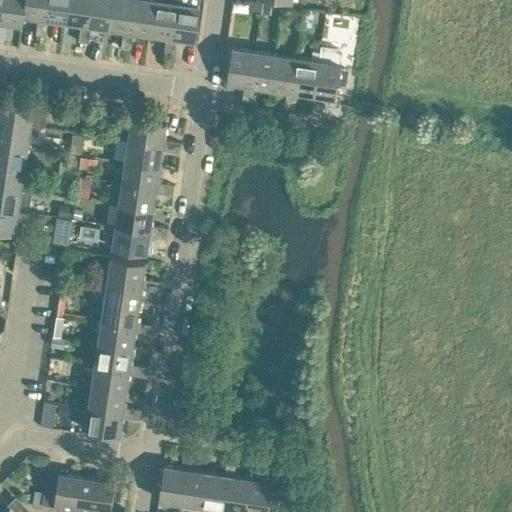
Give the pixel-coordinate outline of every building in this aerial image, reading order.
[(22,0),(0,0),(0,1),(0,19),(20,23),(21,14),(20,13),(22,0)] [(42,17),(44,0),(22,0),(20,13),(21,14),(37,16),(35,24),(45,26),(47,17),(42,17)] [(44,0),(42,17),(47,17),(63,20),(66,0),(44,0)] [(85,23),(88,0),(66,0),(63,20),(79,22),(78,30),(88,32),(90,24),(85,23)] [(106,26),(109,0),(88,0),(85,23),(90,24),(106,26)] [(128,29),(131,0),(109,0),(106,26),(122,28),(121,37),(131,38),(133,30),(128,29)] [(149,32),(153,0),(131,0),(128,29),(133,30),(149,32)] [(170,36),(175,1),(170,0),(153,0),(149,32),(165,35),(164,43),(174,45),(175,36),(170,36)] [(198,0),(174,0),(175,1),(170,36),(175,36),(192,39),(198,0)] [(44,34),(45,26),(35,24),(34,33),(44,34)] [(87,40),(88,32),(78,30),(77,39),(87,40)] [(130,47),(131,38),(121,37),(119,45),(130,47)] [(173,53),(174,45),(164,43),(162,52),(173,53)] [(322,43),(319,59),(314,93),(330,95),(329,104),(339,106),(340,97),(336,96),(338,81),(346,82),(349,67),(341,66),(343,49),(340,46),(322,43)] [(250,84),(255,49),(232,46),(227,80),(245,83),(244,91),(254,92),(255,84),(250,84)] [(271,87),(277,52),(255,49),(250,84),(255,84),(271,87)] [(293,90),(298,56),(277,52),(271,87),(287,89),(286,97),(297,99),(298,91),(293,90)] [(314,93),(319,59),(298,56),(293,90),(298,91),(314,93)] [(253,101),(254,92),(244,91),(242,100),(253,101)] [(0,118),(32,124),(35,102),(0,96),(0,118)] [(295,108),(297,99),(286,97),(285,106),(295,108)] [(133,116),(129,138),(164,143),(164,139),(167,121),(133,116)] [(0,140),(29,145),(32,124),(0,118),(0,140)] [(163,149),(171,150),(173,140),(164,139),(164,143),(129,138),(126,159),(161,165),(163,149)] [(0,162),(26,166),(29,145),(0,140),(0,162)] [(180,151),(182,141),(173,140),(171,150),(180,151)] [(157,186),(158,182),(161,165),(126,159),(122,181),(157,186)] [(0,184),(23,188),(26,166),(0,162),(0,184)] [(157,192),(165,193),(167,183),(158,182),(157,186),(122,181),(119,202),(154,207),(157,192)] [(174,194),(175,184),(167,183),(165,193),(174,194)] [(33,189),(23,188),(0,184),(0,206),(20,209),(29,210),(33,189)] [(151,229),(152,224),(154,207),(119,202),(116,224),(151,229)] [(0,228),(16,231),(20,209),(0,206),(0,228)] [(151,234),(159,235),(160,225),(152,224),(151,229),(116,224),(112,245),(148,251),(151,234)] [(169,227),(160,225),(159,235),(167,237),(169,227)] [(144,282),(144,277),(147,260),(112,255),(109,277),(144,282)] [(142,288),(151,289),(152,279),(144,277),(144,282),(109,277),(105,298),(140,304),(142,288)] [(161,280),(152,279),(151,289),(160,290),(161,280)] [(137,325),(137,320),(140,304),(105,298),(102,320),(137,325)] [(54,335),(62,336),(65,315),(57,314),(54,335)] [(136,330),(145,331),(146,321),(137,320),(137,325),(102,320),(99,341),(134,346),(136,330)] [(155,323),(146,321),(145,331),(153,333),(155,323)] [(130,368),(131,363),(134,346),(99,341),(96,362),(130,368)] [(130,373),(138,374),(140,364),(131,363),(130,368),(96,362),(93,384),(127,389),(130,373)] [(148,365),(140,364),(138,374),(147,375),(148,365)] [(124,410),(125,405),(127,389),(93,384),(89,405),(124,410)] [(123,416),(132,417),(133,407),(125,405),(124,410),(89,405),(86,428),(121,433),(123,416)] [(142,408),(133,407),(132,417),(140,418),(142,408)] [(185,448),(183,457),(194,459),(195,450),(185,448)] [(228,455),(227,463),(236,465),(237,456),(228,455)] [(203,504),(209,469),(192,467),(194,459),(183,457),(182,466),(187,466),(182,500),(203,504)] [(187,466),(182,466),(164,463),(159,497),(182,500),(187,466)] [(246,510),(251,476),(235,473),(236,465),(227,463),(225,472),(230,472),(225,507),(246,510)] [(77,507),(82,474),(68,472),(69,469),(49,466),(45,490),(35,489),(33,505),(43,506),(44,502),(77,507)] [(230,472),(225,472),(209,469),(203,504),(225,507),(230,472)] [(251,476),(246,510),(255,511),(293,511),(285,472),(284,472),(269,470),(268,478),(251,476)] [(96,476),(82,474),(77,507),(111,511),(116,476),(96,473),(96,476)] [(5,511),(4,511),(34,511),(16,495),(3,509),(5,511)]
